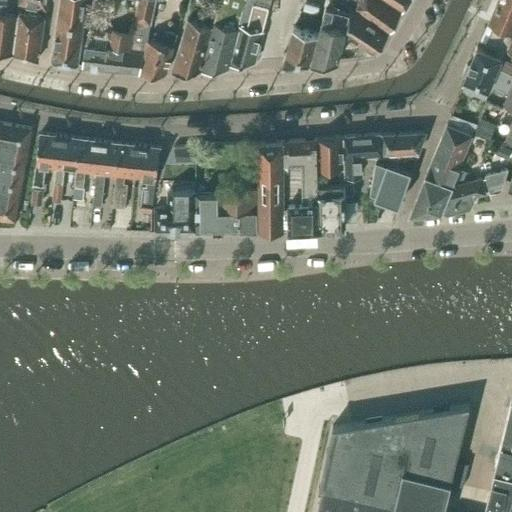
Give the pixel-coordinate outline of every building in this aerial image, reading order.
[(88,0),(62,0),(53,61),(78,65),(88,0)] [(140,0),(136,21),(137,21),(152,23),(156,0),(140,0)] [(220,0),(214,26),(202,68),(228,67),(229,63),(240,23),(246,0),(220,0)] [(353,8),(346,3),(341,0),(326,0),(325,4),(328,5),(312,64),(339,62),(346,34),(351,11),(352,11),(352,10),(353,9),(353,8)] [(357,8),(390,31),(404,8),(390,0),(348,0),(346,3),(353,8),(353,9),(357,8)] [(390,0),(404,8),(408,0),(390,0)] [(511,0),(498,0),(489,23),(505,29),(511,32),(511,0)] [(0,2),(0,48),(15,53),(19,13),(8,12),(9,3),(0,2)] [(375,53),(389,33),(352,10),(352,11),(351,11),(346,34),(375,53)] [(40,59),(46,16),(20,11),(15,53),(40,59)] [(202,70),(202,68),(214,26),(188,18),(173,71),(202,70)] [(123,70),(141,72),(146,49),(148,37),(152,23),(137,21),(135,32),(131,48),(127,47),(123,70)] [(264,30),(240,23),(229,63),(255,61),(264,30)] [(506,49),(511,34),(511,32),(505,29),(489,23),(482,39),(506,49)] [(320,32),(295,25),(285,63),(312,61),(320,32)] [(112,27),(111,29),(108,46),(107,46),(105,68),(123,70),(127,47),(131,48),(135,32),(112,27)] [(105,68),(107,46),(108,46),(111,29),(105,28),(105,32),(94,30),(86,43),(84,65),(105,68)] [(148,37),(146,49),(141,72),(167,71),(178,32),(167,29),(164,41),(148,37)] [(485,97),(490,83),(510,92),(511,86),(511,73),(496,65),(501,57),(501,56),(478,46),(471,64),(468,64),(464,73),(466,76),(462,88),(485,97)] [(511,62),(501,57),(496,65),(511,73),(511,62)] [(0,218),(16,220),(33,127),(0,120),(0,218)] [(458,166),(472,133),(448,123),(412,209),(412,211),(440,209),(448,212),(470,206),(474,199),(473,195),(487,191),(483,177),(462,182),(467,171),(458,166)] [(412,170),(396,164),(401,153),(416,152),(419,153),(427,130),(382,132),(382,154),(378,153),(374,173),(370,190),(376,192),(376,193),(377,194),(378,192),(400,200),(399,202),(400,202),(412,170)] [(42,132),(35,183),(33,202),(42,203),(46,165),(58,167),(62,134),(42,132)] [(382,133),(344,135),(346,183),(345,183),(345,193),(352,193),(352,175),(362,175),(362,173),(374,173),(378,153),(382,154),(382,133)] [(82,137),(62,134),(58,167),(56,182),(54,198),(62,199),(66,168),(78,169),(82,137)] [(346,183),(344,135),(318,138),(319,167),(339,167),(340,183),(345,183),(346,183)] [(97,171),(101,139),(82,137),(78,169),(76,185),(84,186),(86,170),(97,171)] [(290,140),(284,139),(284,185),(284,194),(289,194),(290,228),(320,227),(319,183),(317,138),(290,140)] [(121,141),(101,139),(97,171),(93,204),(102,205),(106,172),(117,173),(121,141)] [(259,185),(284,185),(284,139),(258,141),(259,185)] [(140,144),(121,141),(117,173),(113,205),(125,207),(128,183),(125,182),(126,175),(136,176),(140,144)] [(153,211),(161,146),(140,144),(136,176),(148,177),(147,186),(144,185),(142,210),(153,211)] [(511,148),(500,144),(497,152),(509,157),(511,148)] [(177,146),(177,151),(187,151),(187,159),(201,159),(201,146),(177,146)] [(466,151),(462,160),(466,162),(470,153),(466,151)] [(491,190),(503,187),(509,167),(486,173),(491,190)] [(345,193),(345,183),(340,183),(319,183),(320,227),(346,225),(345,193)] [(361,184),(353,184),(353,197),(361,196),(361,184)] [(197,192),(197,205),(197,230),(240,229),(258,228),(258,186),(220,185),(220,192),(197,192)] [(285,229),(284,194),(284,185),(259,185),(260,229),(285,229)] [(197,189),(180,189),(168,189),(168,205),(157,205),(156,230),(196,230),(197,205),(197,192),(197,189)] [(511,511),(511,401),(485,511),(443,511),(471,402),(335,425),(322,478),(320,486),(324,487),(318,511),(511,511)]
